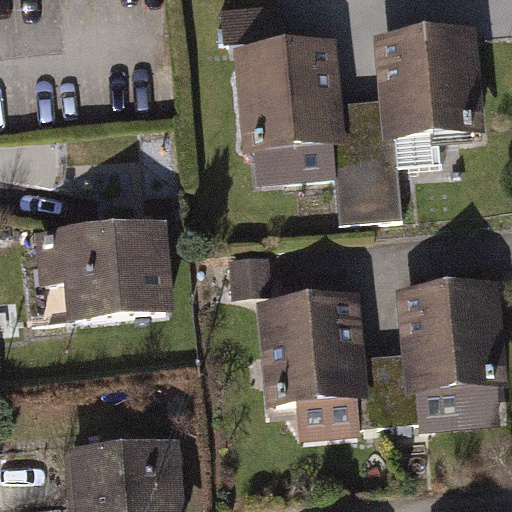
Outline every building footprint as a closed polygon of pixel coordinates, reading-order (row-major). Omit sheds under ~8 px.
[(283,9),(220,13),(223,47),(235,46),(237,55),(309,49),(308,34),(284,36),(283,9)] [(474,34),(375,44),(381,106),(384,145),(393,144),(396,172),(441,168),(438,140),(483,136),(474,34)] [(309,49),(237,55),(246,156),(254,155),(257,191),(338,184),(335,152),(346,152),(342,109),(337,47),(309,49)] [(381,106),(342,109),(346,152),(335,152),(338,184),(341,228),(400,223),(396,172),(393,144),(384,145),(381,106)] [(163,228),(33,241),(37,290),(61,287),(65,328),(172,317),(163,228)] [(269,261),(229,264),(233,303),(272,300),(269,261)] [(496,286),(396,296),(403,358),(407,397),(416,396),(418,425),(420,436),(500,428),(496,392),(507,391),(496,286)] [(358,299),(258,307),(267,412),(295,410),(298,445),(359,440),(358,431),(356,405),(367,404),(363,361),(358,299)] [(403,358),(363,361),(367,404),(356,405),(358,431),(418,425),(416,396),(407,397),(403,358)] [(181,511),(176,447),(61,456),(65,511),(181,511)]
